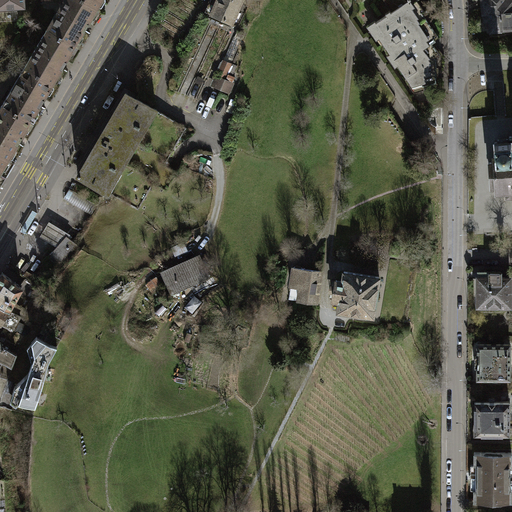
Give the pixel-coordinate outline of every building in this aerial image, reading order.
[(98,7),(85,0),(64,0),(47,28),(78,46),(81,41),(79,39),(98,7)] [(210,0),(205,12),(233,24),(243,0),(210,0)] [(376,34),(414,89),(424,86),(436,82),(436,59),(432,52),(437,49),(432,43),(436,40),(431,32),(434,30),(421,11),(420,12),(415,6),(413,3),(411,0),(408,0),(396,8),(372,25),(377,33),(376,34)] [(390,0),(396,8),(408,0),(411,0),(413,3),(416,0),(390,0)] [(511,0),(482,0),(484,14),(490,13),(491,30),(511,28),(511,0)] [(25,66),(53,83),(72,51),(74,52),(78,46),(47,28),(25,66)] [(233,84),(225,80),(242,40),(234,36),(216,77),(219,79),(216,87),(229,92),(233,84)] [(53,83),(25,66),(3,104),(33,122),(37,116),(35,115),(53,83)] [(126,92),(141,101),(142,99),(122,87),(72,172),(98,188),(99,186),(78,174),(126,92)] [(138,209),(154,183),(165,165),(187,128),(141,101),(126,92),(78,174),(99,186),(98,188),(103,191),(104,189),(138,209)] [(0,108),(0,152),(9,158),(28,126),(30,127),(33,122),(3,104),(0,108)] [(509,140),(494,142),(495,156),(493,156),(494,162),(489,162),(491,187),(496,186),(496,192),(506,191),(506,199),(511,198),(511,135),(509,136),(509,140)] [(9,158),(0,152),(0,188),(15,162),(9,158)] [(177,172),(165,165),(154,183),(166,191),(177,172)] [(69,188),(64,198),(91,215),(97,205),(69,188)] [(40,236),(57,246),(67,235),(69,237),(71,234),(49,221),(40,236)] [(69,237),(67,235),(57,246),(44,261),(59,274),(82,249),(69,237)] [(198,256),(163,272),(171,289),(188,282),(188,283),(207,275),(198,256)] [(322,271),(293,267),(290,285),(300,287),(298,300),(317,303),(322,271)] [(380,277),(344,271),(342,281),(336,280),(333,300),(339,301),(338,310),(373,316),(380,277)] [(7,309),(10,308),(16,298),(22,288),(19,286),(2,272),(0,276),(0,304),(5,308),(7,309)] [(501,272),(479,272),(479,305),(489,305),(489,308),(499,308),(499,305),(509,305),(510,278),(501,278),(501,272)] [(26,277),(19,286),(22,288),(16,298),(18,299),(15,305),(31,317),(45,295),(37,288),(36,284),(26,277)] [(11,314),(7,312),(1,323),(13,330),(21,317),(12,312),(11,314)] [(19,403),(35,408),(42,388),(49,362),(57,347),(50,344),(37,336),(27,348),(32,364),(29,373),(15,387),(10,400),(16,406),(19,403)] [(6,345),(0,341),(0,360),(3,362),(0,369),(0,377),(7,379),(11,367),(10,366),(13,365),(16,355),(15,354),(17,349),(7,343),(6,345)] [(510,344),(477,344),(477,356),(474,356),(474,367),(477,367),(477,379),(510,379),(510,344)] [(509,401),(475,401),(474,433),(509,434),(509,401)] [(511,452),(474,452),(474,464),(477,464),(476,488),(474,488),(474,500),(511,500),(511,452)]
